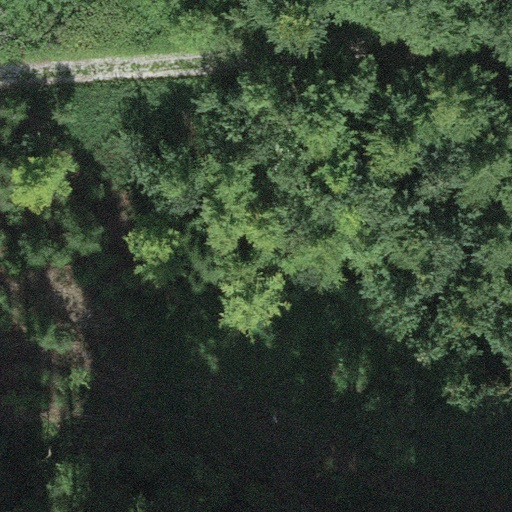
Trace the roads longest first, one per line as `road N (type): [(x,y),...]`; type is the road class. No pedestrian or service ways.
road 1 (track): [(0,75),(294,48)]
road 2 (track): [(511,71),(470,48),(294,48)]
